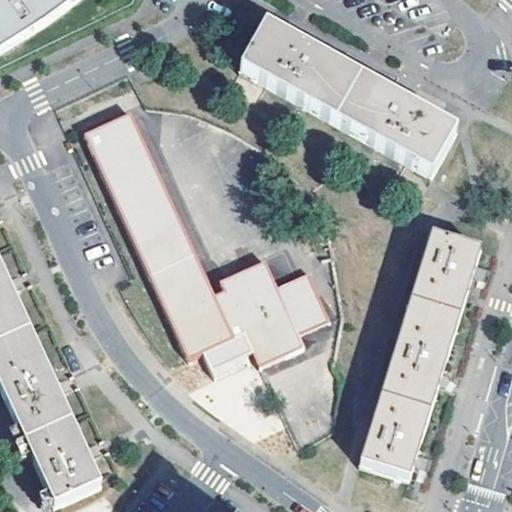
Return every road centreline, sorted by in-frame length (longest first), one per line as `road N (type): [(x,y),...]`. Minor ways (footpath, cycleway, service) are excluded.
road 1 (residential): [(13,129),(92,310),(127,364),(171,411),(311,511)]
road 2 (residential): [(196,0),(179,27),(24,104),(13,129)]
road 3 (tertiary): [(511,394),(477,511)]
